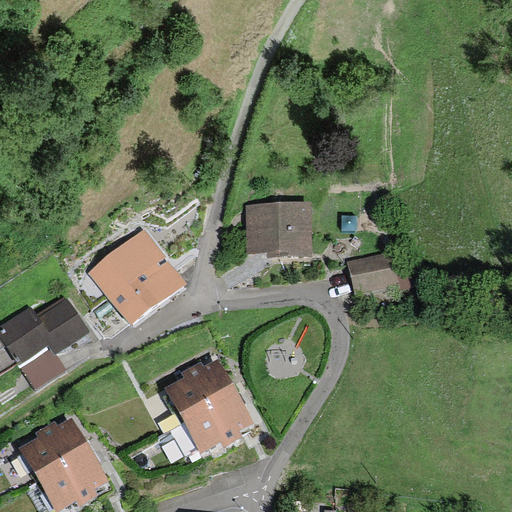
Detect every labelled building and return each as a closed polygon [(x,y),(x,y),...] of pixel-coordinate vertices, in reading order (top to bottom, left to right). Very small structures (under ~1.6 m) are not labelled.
[(316,213),(249,215),(251,263),(318,261),(316,213)] [(145,243),(98,277),(133,324),(179,290),(145,243)] [(403,257),(353,268),(359,296),(409,285),(403,257)] [(30,317),(2,334),(38,390),(63,373),(54,358),(86,338),(65,307),(36,326),(30,317)] [(217,371),(172,395),(203,452),(248,428),(217,371)] [(71,431),(27,454),(58,511),(61,511),(103,490),(71,431)]
